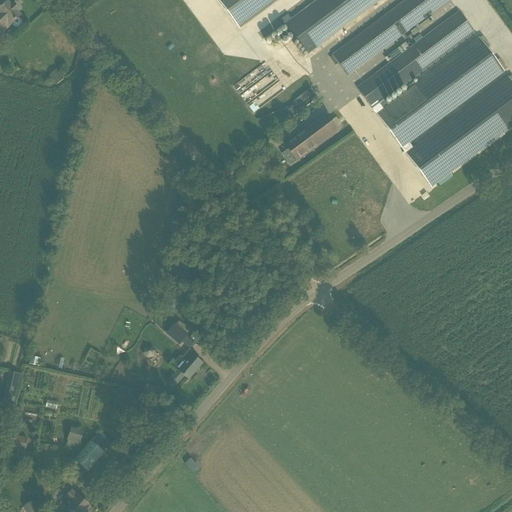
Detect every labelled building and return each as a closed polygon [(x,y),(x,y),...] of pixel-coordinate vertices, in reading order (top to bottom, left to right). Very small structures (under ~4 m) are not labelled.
[(278,0),(216,0),(239,30),(278,0)] [(318,0),(285,25),(307,55),(380,0),(318,0)] [(338,64),(347,76),(449,0),(407,0),(329,59),(335,66),(338,64)] [(0,8),(0,35),(12,25),(13,26),(15,27),(18,28),(19,27),(21,26),(22,24),(22,22),(21,19),(19,18),(20,17),(16,12),(18,9),(14,5),(11,7),(7,2),(0,8)] [(357,89),(431,189),(511,128),(511,82),(508,77),(412,149),(409,144),(504,72),(478,38),(383,109),(379,105),(475,33),(459,12),(357,89)] [(59,73),(51,79),(56,85),(64,79),(59,73)] [(297,104),(287,111),(292,117),(319,98),(311,88),(294,101),(297,104)] [(285,146),(297,162),(338,131),(326,115),(285,146)] [(166,291),(162,306),(169,307),(178,309),(183,287),(185,279),(185,278),(169,274),(169,276),(166,291)] [(166,334),(180,345),(187,336),(182,332),(187,326),(180,320),(175,326),(174,325),(166,334)] [(144,348),(142,354),(146,359),(153,358),(156,352),(151,347),(144,348)] [(177,370),(166,383),(174,389),(184,377),(189,380),(202,365),(195,358),(190,354),(184,361),(186,362),(179,357),(172,366),(178,371),(177,370)] [(28,365),(38,367),(40,360),(30,358),(28,365)] [(20,375),(10,373),(8,382),(9,382),(5,401),(13,403),(20,375)] [(147,383),(143,390),(151,395),(155,389),(147,383)] [(5,411),(2,420),(8,422),(11,411),(12,408),(7,406),(5,411)] [(67,441),(80,445),(84,431),(71,427),(67,441)] [(11,436),(9,450),(25,452),(27,438),(16,437),(17,434),(12,433),(12,436),(11,436)] [(70,467),(81,478),(86,472),(87,473),(104,453),(103,452),(111,443),(99,433),(91,442),(75,461),(75,462),(70,467)] [(191,459),(186,464),(193,472),(198,467),(191,459)] [(68,510),(70,511),(83,511),(89,506),(72,490),(60,504),(67,511),(68,510)] [(24,507),(26,511),(37,511),(32,502),(24,507)]
